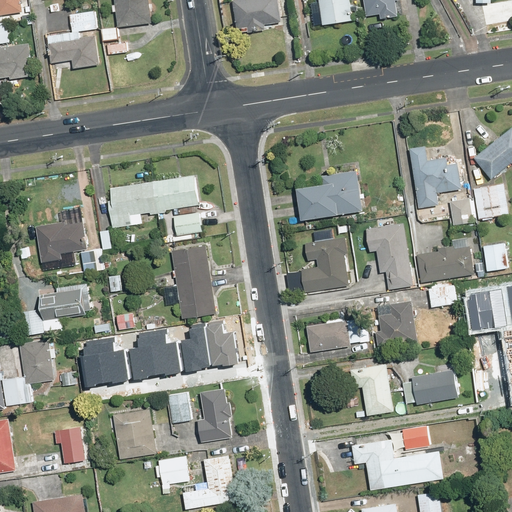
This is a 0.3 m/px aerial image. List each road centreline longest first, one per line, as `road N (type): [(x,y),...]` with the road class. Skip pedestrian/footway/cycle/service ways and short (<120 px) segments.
road 1 (residential): [(304,511),(245,154),(223,108)]
road 2 (tertiary): [(223,108),(511,61)]
road 3 (tertiary): [(0,143),(223,108)]
